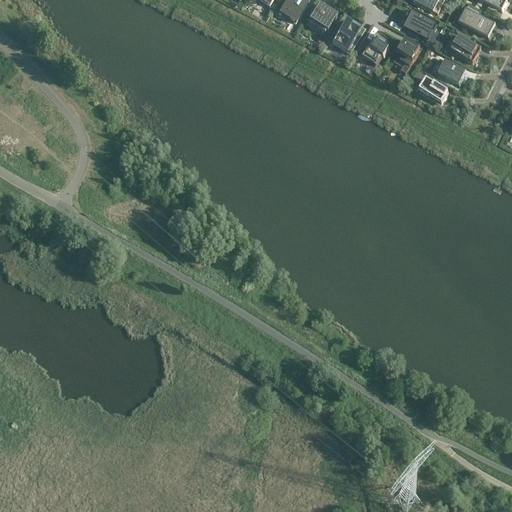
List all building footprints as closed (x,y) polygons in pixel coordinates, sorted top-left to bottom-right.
[(274,0),(254,0),(269,9),(274,0)] [(295,26),(307,7),(309,4),(303,0),(287,0),(279,15),(295,26)] [(446,1),(444,0),(416,0),(414,4),(417,6),(438,17),(446,1)] [(508,4),(500,0),(475,0),(489,7),(487,11),(496,15),(498,12),(502,14),(504,11),(508,4)] [(316,12),(309,23),(308,25),(324,35),(325,34),(327,35),(336,21),(332,18),(334,15),(319,7),(316,12)] [(466,12),(464,16),(459,25),(459,26),(488,41),(489,40),(494,31),(496,27),(483,21),(466,12)] [(425,43),(434,27),(410,15),(402,31),(425,43)] [(354,52),(366,33),(346,22),(337,37),(342,40),(335,50),(346,56),(350,50),(354,52)] [(389,51),(388,51),(390,47),(375,37),(361,59),(376,69),(383,59),(383,60),(384,60),(389,51)] [(482,54),(460,40),(451,53),(473,67),(482,54)] [(406,77),(421,53),(406,44),(396,61),(405,67),(401,73),(406,77)] [(462,72),(447,65),(445,64),(445,65),(442,63),(441,66),(436,76),(460,88),(465,77),(466,75),(462,72)] [(442,107),(445,103),(449,96),(427,83),(420,93),(442,107)]
